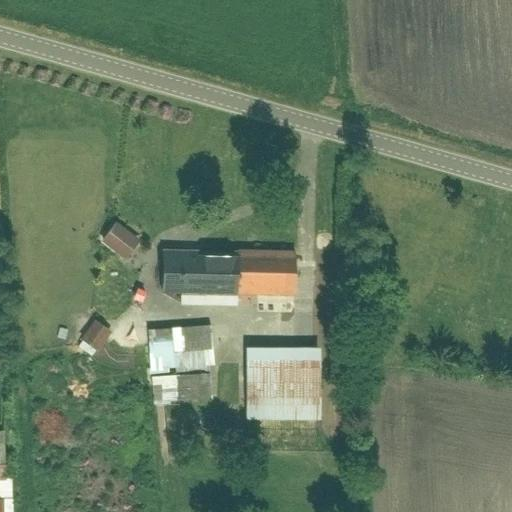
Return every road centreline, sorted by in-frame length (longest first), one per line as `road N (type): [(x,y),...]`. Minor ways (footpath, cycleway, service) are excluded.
road 1 (residential): [(0,35),(511,182)]
road 2 (unknown): [(291,119),(284,262)]
